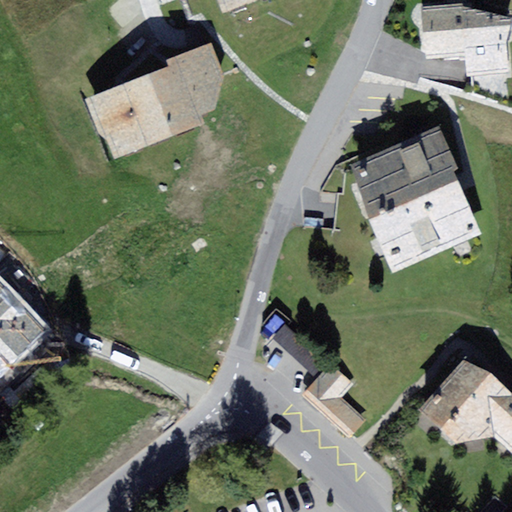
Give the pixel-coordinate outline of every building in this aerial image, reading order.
[(228,0),(232,10),(256,0),(228,0)] [(505,11),(428,13),(429,56),(466,55),(466,80),(507,79),(505,11)] [(181,60),(185,69),(190,67),(209,113),(223,108),(229,68),(220,46),(181,60)] [(185,69),(104,101),(127,159),(213,126),(209,113),(190,67),(185,69)] [(359,175),(400,267),(483,230),(442,138),(359,175)] [(4,284),(0,287),(0,372),(47,327),(4,284)] [(327,363),(289,326),(269,347),(307,384),(327,363)] [(474,363),(424,412),(462,450),(489,423),(511,400),(474,363)] [(334,368),(306,402),(350,440),(365,424),(340,402),(355,385),(334,368)] [(489,423),(511,445),(511,399),(511,400),(489,423)]
